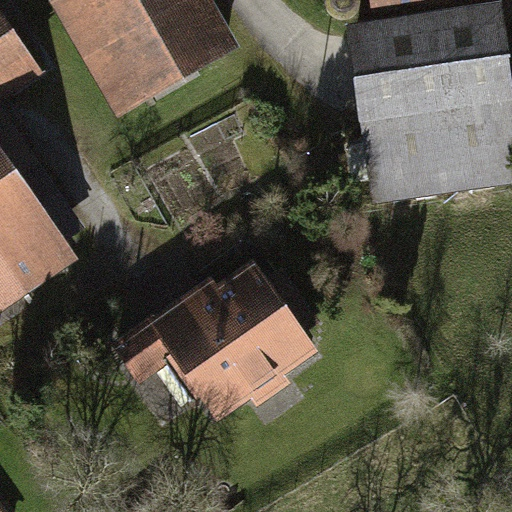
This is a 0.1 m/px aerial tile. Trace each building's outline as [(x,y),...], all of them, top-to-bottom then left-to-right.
[(208,0),(58,0),(119,108),(234,44),(208,0)] [(511,0),(377,0),(380,20),(353,24),(378,197),(511,177),(511,101),(498,6),(511,3),(511,0)] [(0,17),(0,67),(23,52),(0,17)] [(0,158),(0,258),(18,284),(66,250),(0,158)] [(155,318),(117,345),(141,378),(176,354),(219,414),(313,347),(300,330),(315,319),(301,300),(287,311),(253,264),(216,290),(212,284),(158,322),(155,318)]
